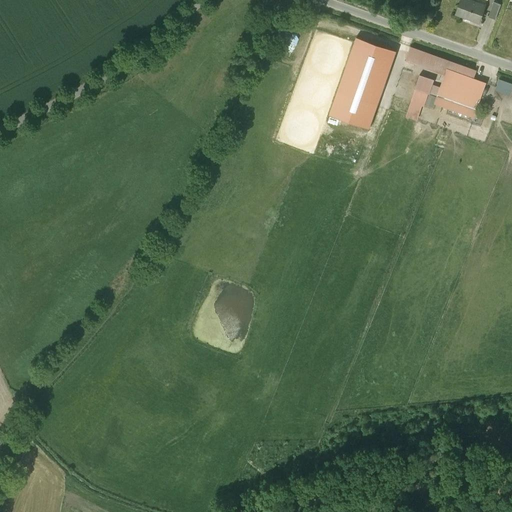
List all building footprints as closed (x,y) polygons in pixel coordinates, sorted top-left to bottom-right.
[(484,4),(474,0),(458,0),(453,14),(476,23),(484,4)] [(499,4),(493,2),(487,18),(493,20),(499,4)] [(355,42),(337,92),(377,106),(396,51),(357,37),(355,42)] [(477,70),(411,46),(406,60),(445,75),(447,69),(474,78),(477,70)] [(474,78),(447,69),(445,75),(445,76),(441,87),(441,88),(477,101),(478,101),(485,83),(474,78)] [(415,89),(429,93),(432,84),(434,79),(420,74),(415,89)] [(494,91),(511,94),(511,93),(511,81),(497,79),(494,91)] [(441,88),(441,87),(432,84),(429,93),(438,96),(438,95),(441,88)] [(477,101),(441,88),(438,95),(452,100),(475,108),(477,101)] [(429,93),(415,89),(411,102),(425,106),(425,105),(426,102),(429,94),(429,93)] [(429,94),(426,102),(434,104),(437,97),(429,94)] [(452,100),(438,95),(438,96),(435,103),(449,108),(452,100)] [(475,108),(452,100),(449,108),(472,116),(475,108)]
